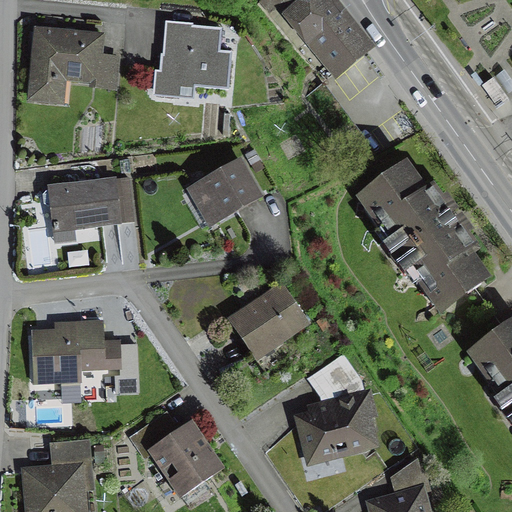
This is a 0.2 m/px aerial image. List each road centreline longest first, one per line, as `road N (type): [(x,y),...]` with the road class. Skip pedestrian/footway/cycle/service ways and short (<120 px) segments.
road 1 (residential): [(0,297),(135,286),(286,511)]
road 2 (secondary): [(363,0),(511,210)]
